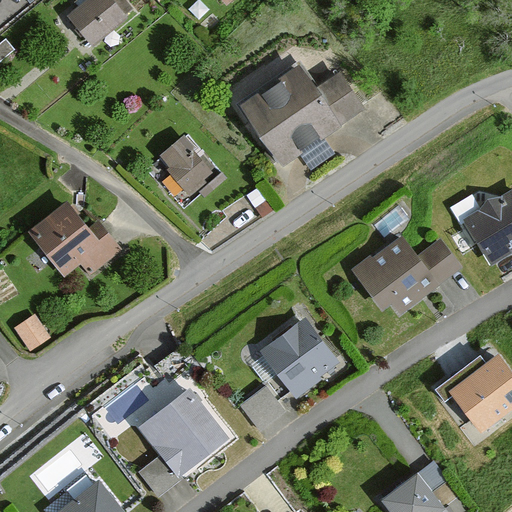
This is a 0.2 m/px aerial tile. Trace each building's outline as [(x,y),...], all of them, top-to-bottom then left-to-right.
[(125,21),(107,0),(94,0),(70,20),(93,47),(125,21)] [(0,62),(13,51),(6,43),(0,47),(0,62)] [(294,63),(234,105),(278,167),(365,107),(338,70),(312,88),(294,63)] [(182,143),(163,159),(173,170),(169,173),(189,196),(212,177),(182,143)] [(511,189),(460,222),(489,267),(511,252),(511,189)] [(66,202),(27,234),(58,273),(75,259),(91,278),(125,251),(108,230),(97,240),(66,202)] [(399,236),(348,271),(376,311),(387,303),(396,315),(460,270),(439,240),(414,257),(399,236)] [(17,321),(32,345),(53,332),(38,308),(17,321)] [(302,317),(254,354),(289,398),(336,361),(302,317)] [(511,377),(494,354),(445,390),(477,433),(511,407),(511,377)] [(285,411),(265,386),(237,408),(258,433),(285,411)] [(225,438),(183,388),(133,430),(175,480),(225,438)] [(414,473),(378,500),(386,511),(435,511),(440,509),(414,473)] [(123,511),(97,479),(57,511),(123,511)]
